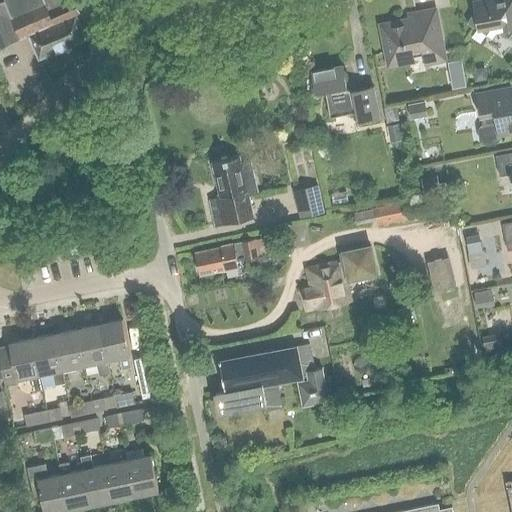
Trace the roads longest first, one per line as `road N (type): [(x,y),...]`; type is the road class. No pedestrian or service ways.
road 1 (residential): [(217,511),(167,274),(0,298)]
road 2 (unknown): [(183,350),(259,327),(283,273),(325,242),(408,237)]
road 3 (residential): [(0,160),(146,24)]
